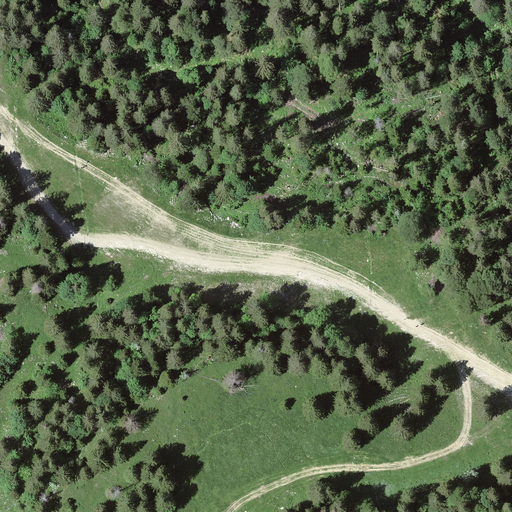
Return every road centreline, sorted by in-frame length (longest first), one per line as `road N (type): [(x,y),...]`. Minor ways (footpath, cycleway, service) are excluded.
road 1 (track): [(0,140),(41,209),(78,242),(103,245),(156,232),(217,246),(287,235),(392,249),(407,294),(467,369)]
road 2 (track): [(467,369),(497,406),(491,431),(414,465),(283,483),(241,511)]
